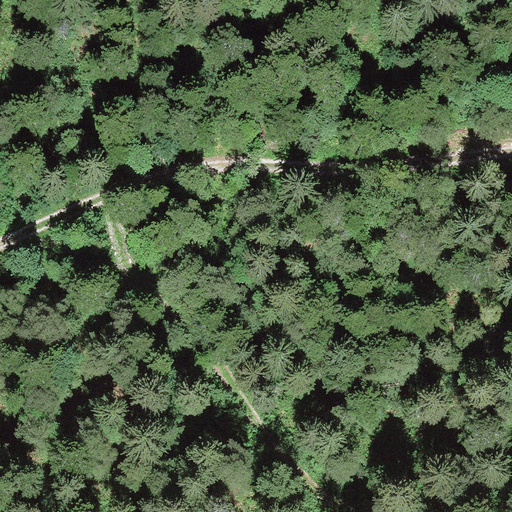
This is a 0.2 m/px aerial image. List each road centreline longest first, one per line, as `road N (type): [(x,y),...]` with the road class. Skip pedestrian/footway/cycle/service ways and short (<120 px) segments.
road 1 (track): [(511,151),(340,170),(229,168),(165,177),(0,244)]
road 2 (track): [(19,235),(73,248),(146,292),(219,360),(306,479),(352,511)]
